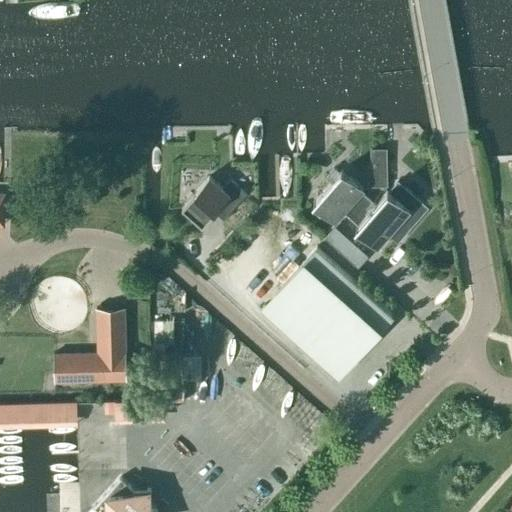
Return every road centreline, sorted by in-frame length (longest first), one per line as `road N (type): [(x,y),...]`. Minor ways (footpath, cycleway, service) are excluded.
road 1 (unclassified): [(452,359),(479,323),(481,298),(427,0)]
road 2 (unclassified): [(316,511),(452,359)]
